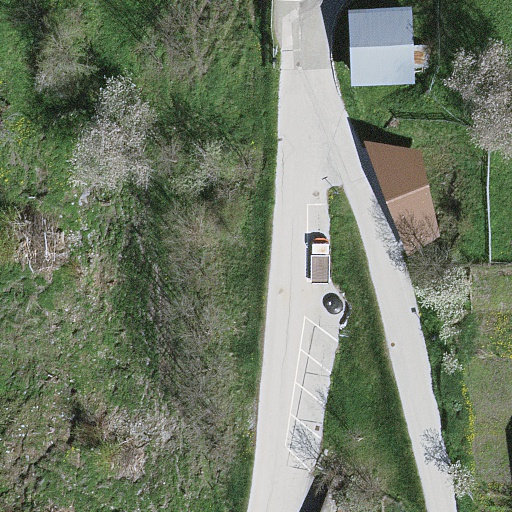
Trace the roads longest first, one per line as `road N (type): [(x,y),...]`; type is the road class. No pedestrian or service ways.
road 1 (residential): [(302,62),(381,210),(446,511)]
road 2 (residential): [(267,511),(302,62)]
